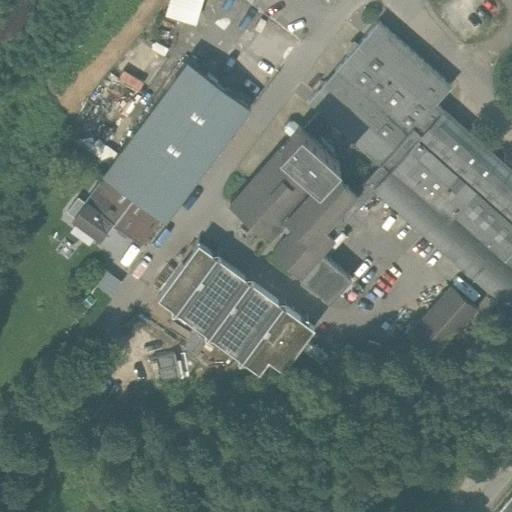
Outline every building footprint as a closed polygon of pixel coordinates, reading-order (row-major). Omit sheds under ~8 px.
[(166,0),(164,13),(195,21),(200,0),(166,0)] [(343,64),(413,126),(433,104),(449,85),(379,23),(343,64)] [(249,106),(187,59),(102,173),(105,175),(161,216),(161,217),(165,219),(249,106)] [(413,126),(343,64),(307,104),(378,166),(413,126)] [(511,174),(433,104),(413,126),(378,166),(452,232),(511,284),(511,174)] [(298,126),(274,155),(315,190),(330,172),(340,160),(298,126)] [(274,155),(230,205),(272,241),(288,222),(315,190),(274,155)] [(452,232),(378,166),(364,181),(373,190),(438,248),(452,232)] [(315,190),(288,222),(296,229),(275,254),(304,278),(335,241),(330,239),(363,200),(354,192),(330,172),(315,190)] [(161,216),(105,175),(73,218),(101,238),(112,223),(141,244),(161,217),(161,216)] [(373,190),(364,181),(354,192),(363,200),(373,190)] [(511,312),(511,284),(452,232),(438,248),(511,314),(511,312)] [(244,276),(219,257),(218,250),(211,251),(198,242),(157,296),(171,306),(172,313),(179,312),(204,331),(205,338),(212,337),(237,356),(238,363),(245,362),(258,372),(268,359),(282,369),(314,327),(308,323),(307,316),(300,317),(286,306),(285,299),(277,300),(253,282),(251,275),(244,276)] [(477,310),(449,287),(410,333),(438,356),(477,310)] [(154,354),(155,375),(176,374),(175,353),(154,354)] [(511,511),(511,492),(494,511),(511,511)]
